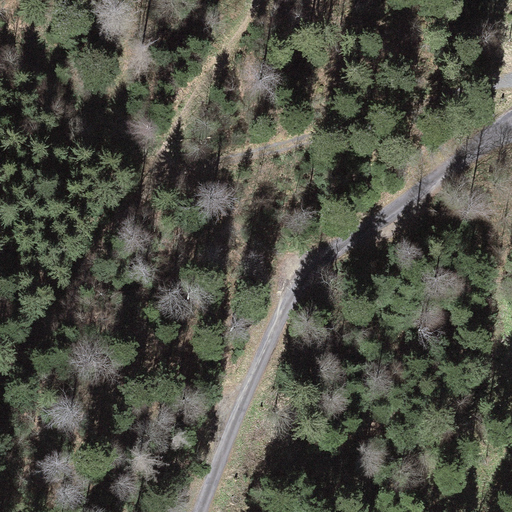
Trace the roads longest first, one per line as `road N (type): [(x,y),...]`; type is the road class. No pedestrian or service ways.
road 1 (track): [(0,366),(166,175),(308,142),(511,79)]
road 2 (unclassified): [(511,119),(425,189),(330,247),(247,390),(198,511)]
